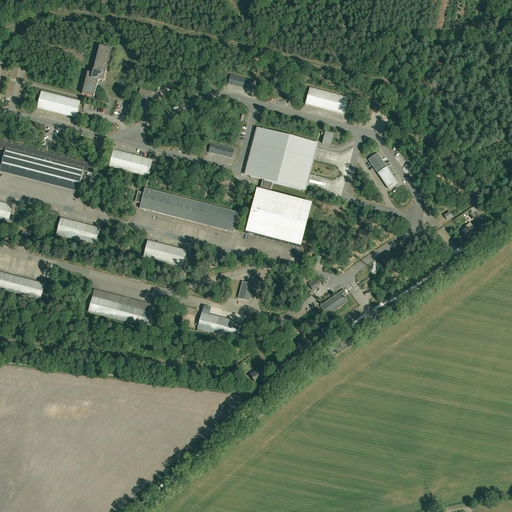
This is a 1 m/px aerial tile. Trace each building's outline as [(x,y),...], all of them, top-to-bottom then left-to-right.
[(88,73),(82,94),(94,97),(93,98),(94,98),(98,83),(98,82),(101,80),(104,81),(112,49),(100,46),(92,74),(88,73)] [(228,84),(251,90),(253,82),(231,76),(228,84)] [(310,88),(305,105),(344,115),(349,99),(310,88)] [(142,97),(139,107),(151,110),(153,102),(158,103),(161,91),(158,90),(157,94),(140,89),(138,96),(142,97)] [(37,108),(76,118),(80,102),(41,92),(37,108)] [(299,118),(316,121),(317,118),(319,119),(320,115),(323,116),(324,111),(307,108),(305,117),(300,116),(299,118)] [(312,165),(311,163),(316,142),(316,143),(263,130),(264,129),(263,129),(250,178),(251,178),(251,177),(263,180),(260,190),(257,189),(245,233),(301,247),(312,204),(270,193),(273,183),(303,191),(303,192),(309,171),(311,170),(312,165)] [(324,145),(333,145),(334,134),(325,133),(324,145)] [(0,141),(0,149),(5,151),(1,168),(78,189),(83,171),(93,174),(95,166),(0,141)] [(107,165),(110,166),(109,167),(148,177),(152,161),(113,151),(115,144),(112,144),(107,165)] [(209,153),(232,159),(234,150),(211,144),(209,153)] [(377,154),(369,160),(389,190),(398,183),(377,154)] [(409,168),(406,174),(411,177),(414,171),(409,168)] [(313,188),(319,190),(322,181),(315,179),(313,188)] [(141,204),(140,209),(233,233),(238,213),(145,189),(144,194),(138,192),(135,202),(141,204)] [(12,206),(0,202),(0,220),(8,222),(12,206)] [(100,229),(61,219),(57,235),(95,245),(100,229)] [(472,233),(470,231),(475,227),(470,222),(465,227),(465,228),(462,231),(467,238),(472,233)] [(20,239),(29,242),(31,234),(27,233),(22,232),(20,239)] [(182,267),(187,251),(148,241),(144,257),(182,267)] [(44,285),(0,273),(0,289),(40,300),(44,285)] [(312,291),(319,286),(315,279),(308,284),(312,291)] [(249,301),(253,285),(242,283),(238,299),(249,301)] [(321,307),(327,316),(347,302),(345,300),(346,299),(345,298),(345,299),(343,297),(346,295),(343,291),(321,307)] [(360,292),(369,309),(372,308),(363,291),(360,292)] [(151,312),(93,297),(89,312),(147,327),(151,312)] [(241,323),(202,313),(197,330),(236,340),(241,323)] [(254,373),(250,376),(255,383),(260,379),(258,377),(261,375),(257,369),(253,372),(254,373)]
